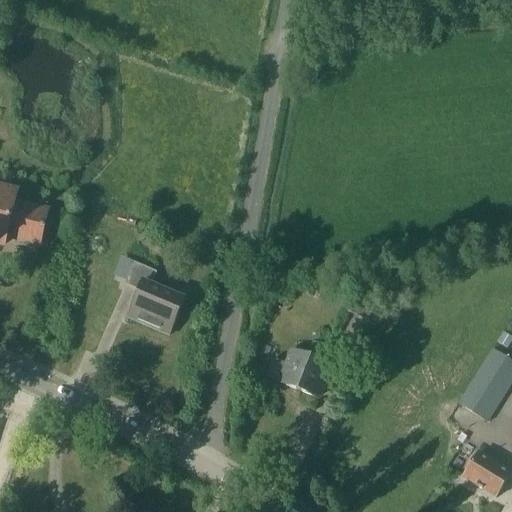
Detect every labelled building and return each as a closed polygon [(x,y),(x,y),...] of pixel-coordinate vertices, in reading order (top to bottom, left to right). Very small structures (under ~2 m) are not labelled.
[(14,208),(16,199),(0,195),(0,247),(4,248),(6,239),(39,248),(47,217),(14,208)] [(168,341),(184,305),(151,290),(157,277),(134,267),(125,289),(139,296),(127,323),(138,328),(138,327),(158,335),(157,336),(168,341)] [(378,305),(356,295),(347,316),(370,325),(378,305)] [(280,387),(317,401),(329,370),(322,367),(327,353),(313,347),(308,361),(293,355),(280,387)] [(511,364),(491,351),(457,407),(488,426),(511,386),(511,364)] [(463,481),(496,501),(511,476),(478,456),(463,481)]
